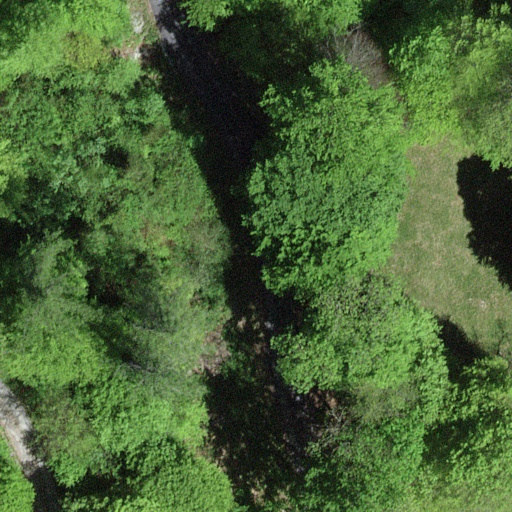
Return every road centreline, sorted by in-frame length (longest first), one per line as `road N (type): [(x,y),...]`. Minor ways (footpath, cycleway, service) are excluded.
road 1 (track): [(167,0),(174,27),(250,153),(276,256),(292,403),(320,511)]
road 2 (track): [(46,511),(28,444),(0,399)]
